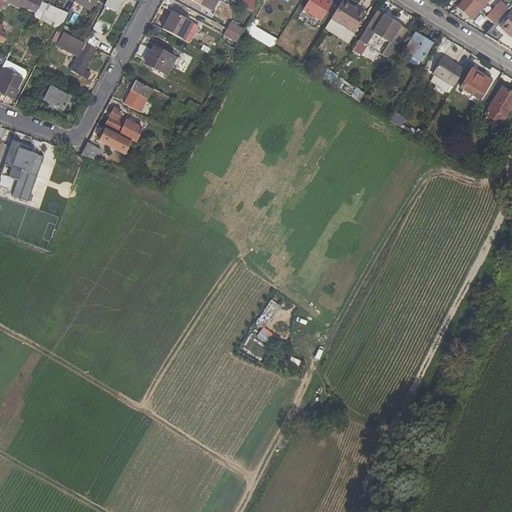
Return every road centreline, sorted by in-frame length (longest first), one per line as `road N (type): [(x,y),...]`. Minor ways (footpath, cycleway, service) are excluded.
road 1 (track): [(0,327),(260,467),(427,175),(439,172),(492,193),(511,149)]
road 2 (track): [(492,193),(500,220),(348,511)]
road 3 (residential): [(0,114),(76,141),(152,0)]
